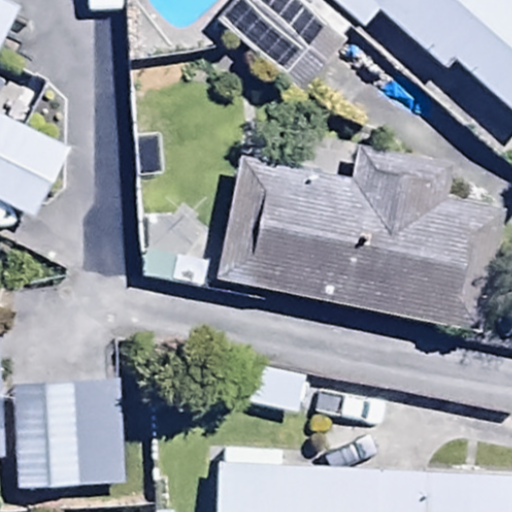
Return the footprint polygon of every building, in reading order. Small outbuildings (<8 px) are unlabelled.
[(278,83),(327,24),(299,0),(234,0),(212,27),(278,83)] [(511,0),(319,0),(357,34),(377,12),(443,71),(449,64),(511,119),(511,0)] [(0,121),(0,43),(14,13),(0,6),(0,208),(28,221),(61,150),(0,121)] [(230,164),(209,289),(479,336),(500,217),(447,208),(454,173),(355,155),(350,185),(230,164)] [(119,345),(8,347),(10,458),(121,456),(119,345)] [(306,381),(252,370),(244,410),(298,421),(306,381)] [(211,511),(511,511),(511,439),(215,426),(211,511)]
